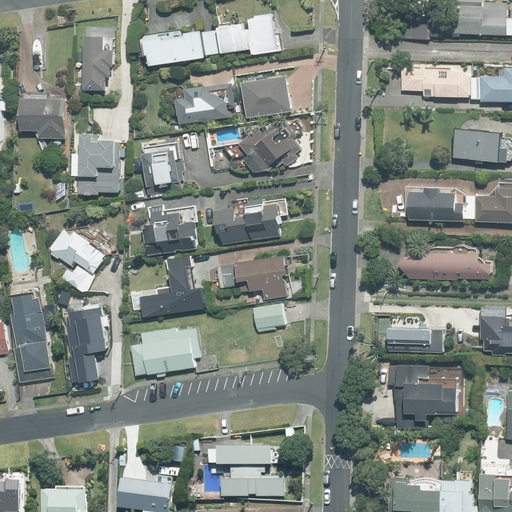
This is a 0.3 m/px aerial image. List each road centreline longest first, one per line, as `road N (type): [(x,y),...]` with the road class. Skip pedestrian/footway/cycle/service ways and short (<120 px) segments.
road 1 (residential): [(350,0),(340,383)]
road 2 (residential): [(340,383),(0,433)]
road 3 (unknown): [(343,290),(511,292)]
road 4 (unknown): [(345,219),(511,224)]
road 5 (unknown): [(349,42),(511,54)]
road 6 (residential): [(340,383),(336,511)]
